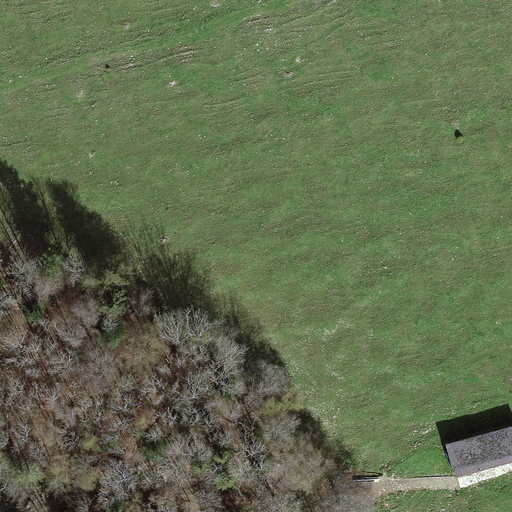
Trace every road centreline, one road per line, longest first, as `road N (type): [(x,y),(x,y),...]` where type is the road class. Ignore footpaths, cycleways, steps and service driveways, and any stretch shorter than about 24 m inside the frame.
road 1 (track): [(0,482),(239,488),(349,501),(502,478)]
road 2 (track): [(0,88),(299,0)]
